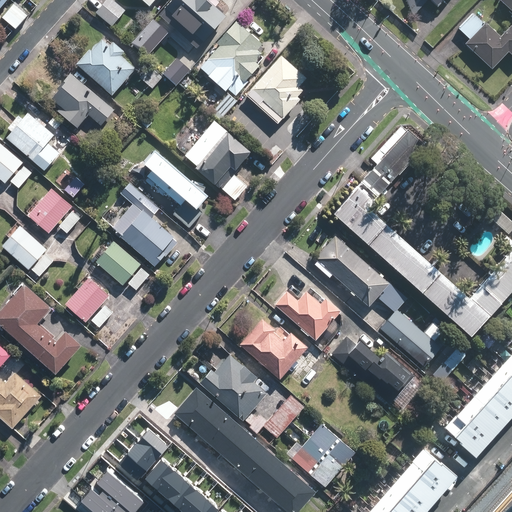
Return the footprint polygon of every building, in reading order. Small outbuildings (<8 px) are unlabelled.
[(0,0),(0,19),(2,16),(0,14),(0,12),(10,0),(0,0)] [(117,0),(107,0),(98,12),(114,25),(128,9),(117,0)] [(216,0),(172,0),(161,14),(179,29),(184,24),(206,43),(232,13),(216,0)] [(406,0),(401,6),(411,16),(425,1),(433,9),(441,0),(406,0)] [(511,59),(511,0),(494,0),(494,1),(511,18),(511,21),(497,38),(471,14),(455,31),(467,42),(462,47),(489,72),(506,54),(511,59)] [(18,1),(6,16),(18,27),(31,12),(18,1)] [(157,17),(134,42),(150,56),(173,30),(157,17)] [(203,65),(237,96),(252,79),(250,78),(263,64),(260,60),(267,52),(261,47),(267,40),(242,18),(221,41),(223,43),(203,65)] [(104,35),(80,61),(115,93),(140,67),(125,54),(129,49),(117,39),(113,43),(104,35)] [(197,43),(167,76),(178,86),(208,53),(197,43)] [(285,53),(248,93),(281,123),(305,97),(303,94),(308,88),(303,83),(311,75),(285,53)] [(151,70),(160,79),(169,70),(160,61),(151,70)] [(159,80),(150,71),(146,68),(137,77),(150,90),(159,80)] [(118,107),(75,71),(53,96),(64,105),(61,109),(81,126),(92,114),(103,124),(118,107)] [(231,91),(213,110),(223,118),(240,100),(231,91)] [(33,110),(10,135),(48,169),(64,152),(51,140),(58,133),(33,110)] [(187,156),(238,198),(251,183),(237,172),(256,148),(219,117),(187,156)] [(366,176),(329,216),(464,338),(511,284),(511,249),(511,248),(463,301),(363,211),(382,190),(421,147),(399,127),(369,159),(375,165),(366,176)] [(27,160),(0,136),(0,174),(8,181),(27,160)] [(216,190),(158,143),(145,159),(155,168),(146,179),(179,207),(175,212),(192,226),(207,208),(203,205),(216,190)] [(26,164),(12,179),(21,187),(35,171),(26,164)] [(79,175),(67,188),(75,196),(87,183),(79,175)] [(163,206),(133,180),(123,191),(136,203),(115,226),(160,265),(183,238),(155,215),(163,206)] [(55,186),(31,213),(52,231),(76,204),(55,186)] [(482,213),(504,234),(511,225),(511,222),(491,203),(482,213)] [(76,208),(62,225),(70,232),(84,215),(76,208)] [(24,224),(6,245),(32,268),(50,248),(24,224)] [(405,298),(333,236),(308,264),(326,279),(329,276),(366,308),(374,299),(392,314),(405,298)] [(145,262),(117,238),(98,260),(127,284),(130,281),(139,289),(152,273),(143,265),(145,262)] [(34,268),(42,275),(56,259),(48,252),(34,268)] [(94,275),(69,302),(89,321),(92,318),(101,326),(116,311),(106,301),(114,293),(94,275)] [(31,280),(0,312),(0,316),(61,371),(87,342),(71,327),(62,337),(43,320),(57,304),(31,280)] [(289,287),(277,302),(319,337),(344,307),(328,294),(324,299),(309,287),(301,297),(289,287)] [(395,311),(378,331),(422,369),(439,349),(434,344),(443,333),(432,323),(422,334),(395,311)] [(265,314),(242,341),(283,375),(311,342),(294,328),(288,335),(265,314)] [(348,333),(332,351),(392,403),(418,372),(388,346),(383,352),(365,336),(359,342),(348,333)] [(0,411),(16,426),(45,395),(19,370),(8,382),(0,374),(0,368),(17,350),(0,335),(0,411)] [(459,344),(445,360),(454,368),(468,352),(459,344)] [(213,367),(202,379),(245,417),(271,388),(258,376),(262,372),(248,360),(246,363),(232,350),(215,369),(213,367)] [(511,350),(447,422),(479,451),(511,413),(511,350)] [(297,511),(320,484),(199,384),(176,411),(297,511)] [(294,392),(265,423),(279,435),(307,404),(294,392)] [(324,420),(293,456),(327,484),(357,449),(324,420)] [(136,478),(165,442),(145,425),(115,461),(136,478)] [(428,441),(365,511),(424,511),(461,470),(428,441)] [(209,511),(217,504),(161,454),(143,474),(185,511),(209,511)] [(143,498),(106,466),(96,477),(103,484),(98,489),(91,483),(79,496),(97,511),(124,511),(123,511),(128,505),(133,509),(143,498)]
